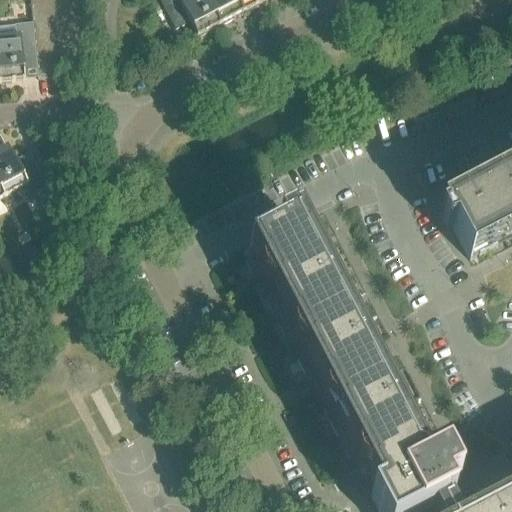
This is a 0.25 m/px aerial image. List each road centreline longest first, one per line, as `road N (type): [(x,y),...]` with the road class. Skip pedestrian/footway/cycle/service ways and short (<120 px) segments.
road 1 (residential): [(286,511),(130,203),(125,161),(142,117)]
road 2 (residential): [(142,117),(363,0)]
road 3 (residential): [(0,112),(113,108),(142,117)]
